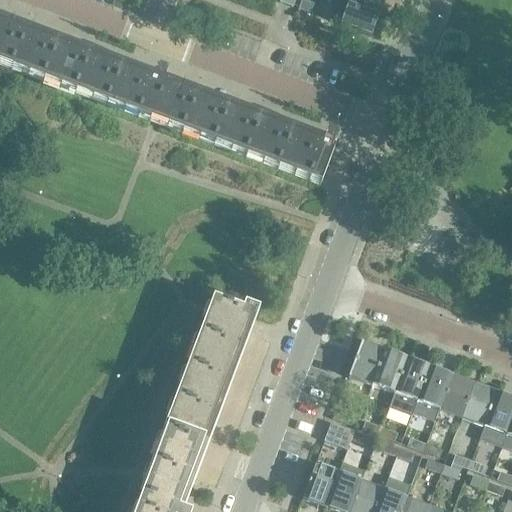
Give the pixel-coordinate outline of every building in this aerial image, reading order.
[(280,0),(279,3),(292,9),(295,0),(280,0)] [(337,0),(329,22),(370,38),(371,36),(369,36),(377,14),(379,15),(379,14),(348,2),(342,0),(337,0)] [(351,0),(350,2),(349,2),(348,2),(379,14),(379,13),(378,13),(382,0),(351,0)] [(298,11),(309,15),(311,9),(312,6),(301,2),(298,11)] [(0,67),(320,187),(333,151),(332,151),(337,139),(325,135),(321,147),(162,87),(166,75),(155,71),(150,83),(0,26),(0,67)] [(177,511),(186,498),(251,315),(212,301),(138,498),(144,500),(140,511),(134,509),(132,511),(177,511)] [(370,388),(383,353),(360,344),(355,359),(354,359),(353,363),(347,379),(370,388)] [(392,396),(405,361),(383,353),(370,388),(392,396)] [(416,405),(429,370),(405,361),(392,396),(416,405)] [(438,413),(451,378),(429,370),(416,405),(438,413)] [(461,421),(473,387),(451,378),(438,413),(461,421)] [(483,430),(496,395),(473,387),(461,421),(483,430)] [(506,438),(511,423),(511,401),(496,395),(483,430),(506,438)] [(351,419),(334,412),(331,420),(348,427),(351,419)] [(377,438),(380,430),(364,424),(361,432),(377,438)] [(350,442),(353,434),(330,425),(323,443),(346,452),(349,442),(350,442)] [(396,436),(380,430),(377,438),(393,444),(396,436)] [(368,440),(353,434),(350,442),(365,448),(368,440)] [(422,455),(425,447),(409,440),(406,449),(422,455)] [(395,459),(398,451),(382,444),(378,453),(395,459)] [(441,452),(425,447),(422,455),(438,461),(441,452)] [(413,457),(398,451),(395,459),(410,465),(413,457)] [(467,472),(470,463),(454,457),(450,466),(460,470),(460,469),(467,472)] [(440,476),(443,468),(426,461),(423,470),(440,476)] [(486,469),(470,463),(467,472),(482,478),(486,469)] [(324,510),(337,475),(315,466),(309,482),(308,481),(307,485),(308,485),(302,501),(324,510)] [(455,482),(460,470),(450,466),(449,470),(443,468),(440,476),(455,482)] [(511,488),(511,478),(499,474),(496,482),(511,488)] [(330,511),(348,511),(360,483),(337,475),(324,510),(330,511)] [(486,493),(489,484),(472,478),(469,486),(486,493)] [(375,511),(383,492),(360,483),(348,511),(375,511)] [(504,490),(489,484),(486,493),(501,498),(504,490)] [(400,511),(405,500),(383,492),(375,511),(400,511)] [(426,511),(428,509),(405,500),(400,511),(426,511)]
